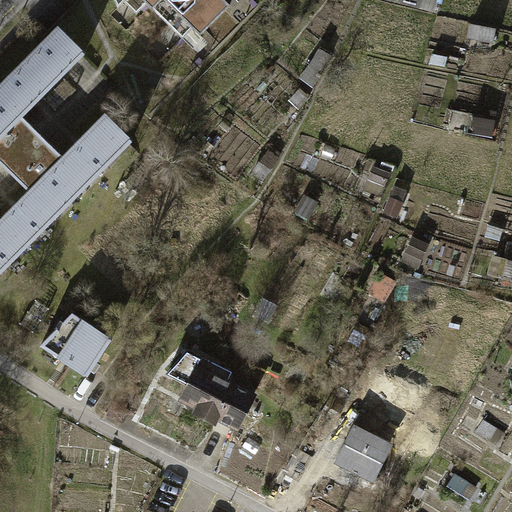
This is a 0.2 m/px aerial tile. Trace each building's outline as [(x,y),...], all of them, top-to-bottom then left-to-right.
[(110,0),(114,8),(121,0),(139,0),(179,39),(189,29),(196,36),(227,5),(221,0),(110,0)] [(26,61),(50,85),(83,53),(59,28),(26,61)] [(50,85),(26,61),(0,86),(0,96),(20,116),(50,85)] [(0,153),(29,125),(20,116),(0,96),(0,153)] [(105,116),(63,159),(88,183),(130,141),(105,116)] [(0,153),(0,161),(30,192),(55,216),(88,183),(63,159),(29,125),(0,153)] [(0,223),(24,247),(55,216),(30,192),(0,222),(0,223)] [(0,271),(24,247),(0,223),(0,271)] [(110,338),(71,314),(64,320),(58,317),(53,327),(57,330),(41,344),(87,373),(110,338)] [(203,357),(189,350),(165,371),(188,382),(181,396),(197,404),(194,411),(214,421),(217,415),(239,426),(254,394),(198,366),(203,357)] [(389,441),(354,423),(334,459),(372,478),(389,441)] [(311,457),(297,449),(285,472),(299,479),(311,457)]
